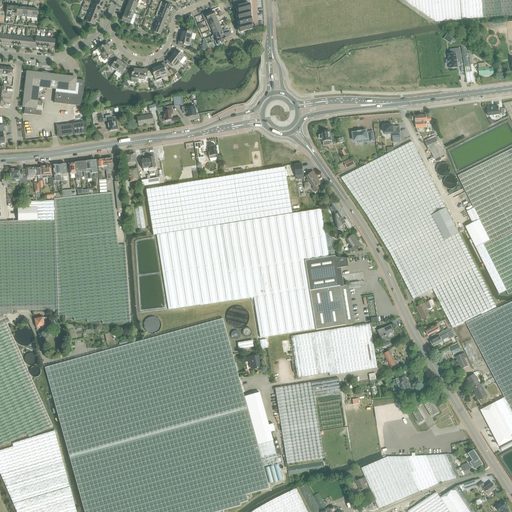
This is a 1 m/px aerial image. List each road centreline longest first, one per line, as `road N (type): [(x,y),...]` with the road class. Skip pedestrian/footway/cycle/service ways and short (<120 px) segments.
road 1 (secondary): [(511,491),(424,351),(373,243),(313,153)]
road 2 (primary): [(0,159),(160,137)]
road 3 (residential): [(104,26),(121,50),(147,59),(168,42),(174,17),(209,0)]
road 4 (primary): [(388,103),(511,88)]
